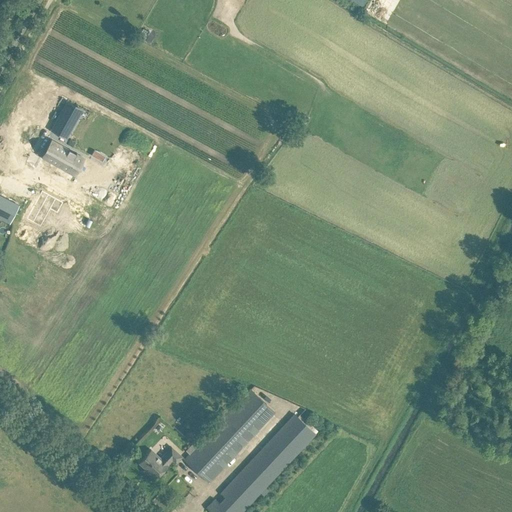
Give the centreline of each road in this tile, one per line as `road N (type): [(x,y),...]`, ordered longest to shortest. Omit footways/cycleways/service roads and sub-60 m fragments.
road 1 (track): [(349,511),(474,269)]
road 2 (unclassified): [(136,511),(0,393)]
